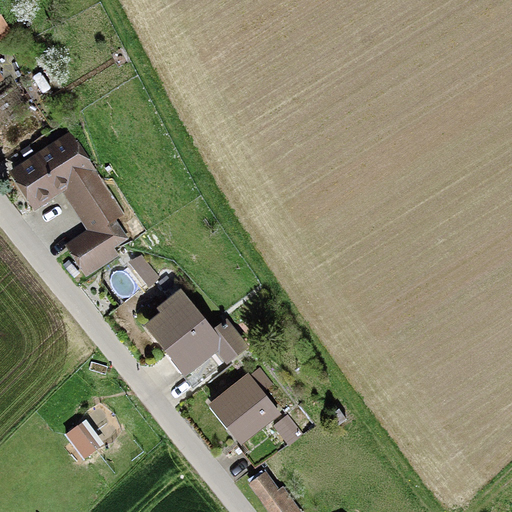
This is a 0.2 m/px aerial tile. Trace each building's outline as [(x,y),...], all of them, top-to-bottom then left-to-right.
[(0,90),(5,87),(0,79),(0,43),(9,37),(0,22),(0,90)] [(65,141),(15,175),(39,211),(63,195),(90,236),(69,251),(88,279),(114,262),(110,255),(125,245),(112,226),(120,221),(65,141)] [(142,322),(181,377),(214,355),(221,366),(244,351),(226,324),(210,334),(180,291),(142,322)] [(248,378),(209,406),(237,445),(276,418),(248,378)] [(304,407),(290,418),(302,434),(316,423),(304,407)] [(79,429),(65,438),(81,462),(95,452),(79,429)] [(268,475),(254,484),(273,511),(298,511),(284,492),(281,495),(268,475)]
